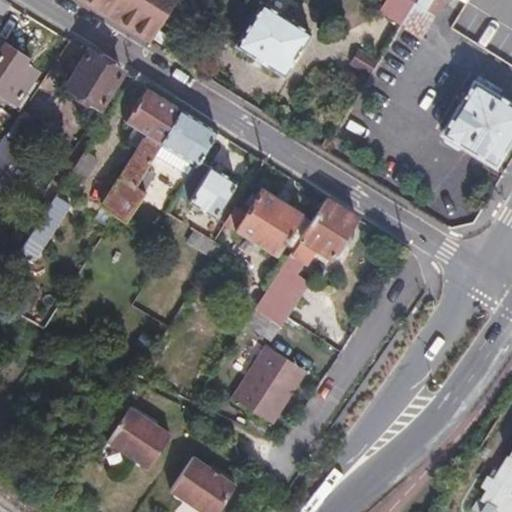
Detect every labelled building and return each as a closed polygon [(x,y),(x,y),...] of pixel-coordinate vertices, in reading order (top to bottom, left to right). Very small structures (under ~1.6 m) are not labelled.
[(0,0),(0,18),(9,4),(1,0),(0,0)] [(85,0),(125,25),(148,40),(173,0),(85,0)] [(413,3),(408,0),(392,0),(383,15),(398,26),(413,3)] [(414,0),(413,3),(432,14),(440,0),(414,0)] [(309,32),(260,1),(233,44),(282,75),(309,32)] [(413,3),(402,22),(420,33),(432,14),(413,3)] [(420,33),(402,22),(400,26),(418,36),(420,33)] [(3,47),(0,51),(0,94),(13,102),(32,73),(19,64),(22,60),(3,47)] [(120,74),(87,53),(65,88),(98,108),(120,74)] [(347,64),(368,77),(373,68),(352,55),(347,64)] [(442,133),(492,164),(511,131),(511,108),(472,83),(442,133)] [(122,122),(140,96),(126,87),(103,121),(117,131),(122,122)] [(101,208),(113,215),(123,221),(141,193),(132,186),(159,143),(180,112),(144,90),(140,96),(122,122),(133,128),(146,136),(137,150),(122,174),(101,208)] [(20,112),(4,136),(6,137),(18,145),(27,150),(43,126),(20,112)] [(195,164),(196,163),(214,133),(180,112),(159,143),(195,164)] [(124,142),(137,150),(146,136),(133,128),(124,142)] [(18,145),(6,137),(0,146),(0,166),(3,168),(18,145)] [(27,150),(18,145),(3,168),(0,173),(0,199),(4,202),(32,154),(27,150)] [(193,190),(187,200),(186,202),(211,218),(233,185),(208,169),(206,170),(196,163),(195,164),(183,183),(193,190)] [(88,199),(101,208),(122,174),(109,166),(88,199)] [(183,183),(177,193),(187,200),(193,190),(183,183)] [(292,248),(298,239),(310,222),(300,216),(300,215),(259,189),(248,206),(243,215),(236,211),(232,208),(223,224),(274,256),(283,242),(292,248)] [(53,197),(2,277),(14,285),(66,205),(53,197)] [(329,259),(356,218),(325,200),(310,222),(298,239),(314,249),(329,259)] [(243,215),(248,206),(242,202),(236,211),(243,215)] [(90,226),(101,233),(113,215),(101,208),(90,226)] [(212,243),(174,220),(164,234),(209,262),(218,247),(212,243)] [(310,254),(314,249),(298,239),(292,248),(288,255),(298,261),(305,251),(310,254)] [(259,299),(285,315),(305,284),(295,276),(303,264),(298,261),(288,255),(259,299)] [(277,327),(285,315),(259,299),(252,310),(277,327)] [(41,330),(42,329),(47,321),(18,305),(13,314),(41,330)] [(265,344),(232,397),(272,422),(305,369),(265,344)] [(174,395),(187,403),(193,393),(181,383),(174,395)] [(125,406),(103,440),(145,467),(167,434),(125,406)] [(511,511),(511,449),(492,482),(485,478),(479,489),(485,493),(478,503),(472,500),(466,511),(467,511),(511,511)] [(206,511),(229,480),(186,451),(164,485),(203,511),(206,511)]
